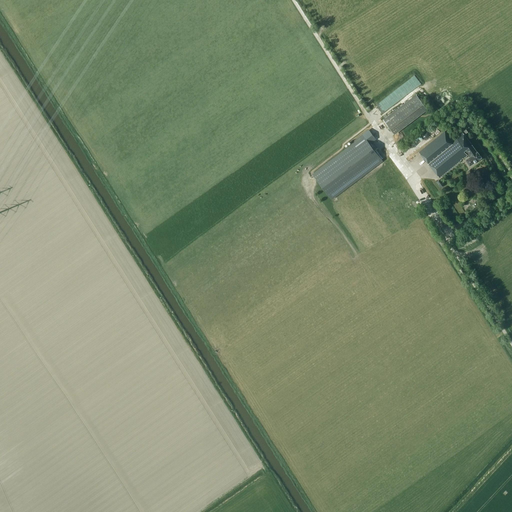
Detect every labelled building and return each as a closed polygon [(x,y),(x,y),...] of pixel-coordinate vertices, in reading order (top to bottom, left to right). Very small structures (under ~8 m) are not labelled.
[(383,119),(394,134),(427,109),(416,94),(383,119)] [(369,143),(371,141),(375,138),(369,130),(352,143),(353,144),(313,174),(332,198),(382,160),(369,143)] [(453,141),(445,131),(419,152),(440,178),(469,154),(471,156),(466,160),(470,166),(482,157),(478,151),(477,152),(472,145),(463,133),(453,141)] [(445,184),(441,179),(436,182),(440,188),(445,184)] [(449,225),(443,230),(449,240),(455,236),(453,233),(455,232),(452,227),(451,228),(449,225)]
